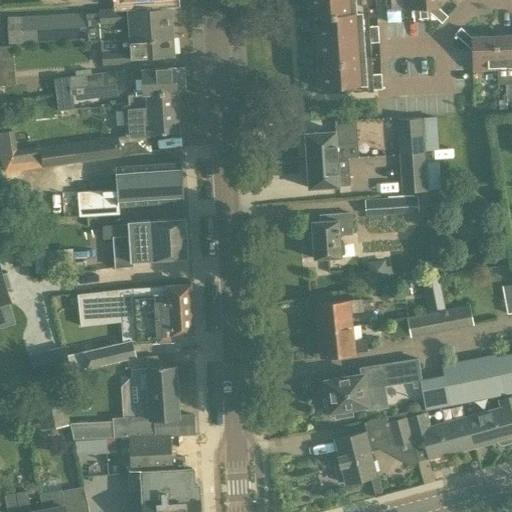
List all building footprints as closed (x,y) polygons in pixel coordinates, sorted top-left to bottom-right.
[(302,0),(303,8),(306,7),(306,16),(312,15),(355,12),(355,11),(354,0),(302,0)] [(436,8),(435,0),(401,0),(402,10),(424,9),(441,23),(446,17),(436,8)] [(87,41),(100,40),(101,40),(132,38),(132,40),(172,38),(170,8),(129,11),(129,10),(111,11),(111,6),(99,7),(99,12),(87,13),(88,39),(87,39),(87,41)] [(311,39),(377,34),(377,26),(362,27),(361,11),(355,11),(355,12),(312,15),(312,23),(310,23),(311,39)] [(0,44),(87,39),(88,39),(87,13),(0,18),(0,44)] [(454,35),(471,50),(472,71),(496,70),(495,37),(470,38),(460,29),(454,35)] [(377,34),(311,39),(312,55),(315,55),(315,63),(364,59),(363,44),(378,43),(377,34)] [(511,83),(511,35),(495,37),(496,70),(511,69),(511,76),(511,84),(511,83)] [(132,60),(173,57),(172,38),(132,40),(132,38),(101,40),(100,40),(102,66),(132,64),(132,60)] [(14,54),(0,55),(0,64),(1,82),(16,81),(14,54)] [(364,59),(315,63),(316,71),(313,71),(315,87),(365,84),(365,91),(381,90),(380,74),(365,75),(364,59)] [(146,94),(176,92),(174,68),(134,71),(136,95),(136,96),(146,95),(146,94)] [(113,72),(55,79),(57,101),(115,94),(113,72)] [(149,135),(179,133),(176,92),(146,94),(146,95),(136,96),(136,95),(128,96),(131,137),(149,136),(149,135)] [(421,119),(396,121),(398,155),(423,153),(421,119)] [(306,161),(336,159),(335,145),(357,144),(355,120),(334,121),(334,131),(304,133),(306,161)] [(11,132),(0,131),(0,149),(10,150),(11,132)] [(116,137),(39,148),(42,166),(118,156),(116,137)] [(423,153),(398,155),(401,192),(426,190),(423,153)] [(336,159),(306,161),(307,189),(338,187),(338,186),(349,186),(348,173),(337,173),(336,159)] [(67,218),(79,217),(79,218),(120,215),(119,206),(183,201),(181,163),(116,168),(117,190),(78,193),(65,193),(67,218)] [(382,215),(416,213),(415,197),(381,199),(382,215)] [(320,215),(320,222),(311,222),(313,259),(340,258),(339,236),(351,236),(350,213),(320,215)] [(132,263),(187,258),(183,218),(127,223),(127,224),(102,226),(103,238),(111,238),(114,269),(132,267),(132,263)] [(21,238),(0,243),(0,252),(2,260),(10,258),(13,266),(28,262),(21,238)] [(388,259),(371,263),(376,281),(393,276),(388,259)] [(10,315),(7,305),(10,304),(0,271),(0,321),(9,319),(10,315)] [(82,353),(86,370),(135,359),(131,342),(135,342),(135,343),(172,342),(172,334),(192,334),(188,285),(77,295),(80,326),(120,323),(122,344),(82,353)] [(318,333),(350,327),(349,313),(362,312),(361,300),(348,301),(315,304),(318,333)] [(406,318),(409,335),(410,338),(473,325),(469,305),(406,318)] [(409,335),(406,318),(390,321),(392,338),(409,335)] [(350,327),(318,333),(320,356),(353,353),(366,352),(365,339),(351,341),(350,327)] [(426,410),(503,396),(495,354),(441,365),(442,376),(418,381),(424,411),(426,410)] [(503,395),(511,392),(511,354),(496,358),(503,395)] [(329,411),(333,411),(335,419),(352,416),(351,408),(367,405),(368,410),(387,407),(383,385),(420,379),(417,358),(360,367),(361,374),(324,380),(329,411)] [(169,435),(193,433),(192,415),(178,416),(174,366),(130,369),(131,386),(147,385),(148,401),(146,401),(148,418),(132,419),(134,436),(127,437),(169,435)] [(511,437),(511,436),(511,435),(511,419),(511,416),(511,395),(498,400),(500,407),(464,416),(472,448),(494,442),(494,441),(497,440),(497,442),(501,445),(510,442),(511,438),(511,437)] [(35,403),(40,430),(69,424),(63,397),(35,403)] [(0,410),(0,434),(15,430),(10,408),(0,410)] [(453,453),(472,448),(464,416),(430,425),(427,412),(426,412),(414,415),(406,417),(406,418),(413,442),(424,439),(429,458),(453,452),(453,453)] [(338,482),(344,481),(345,483),(376,476),(370,451),(393,446),(394,448),(413,443),(413,442),(406,418),(389,422),(387,423),(386,417),(364,423),(365,432),(334,440),(338,456),(337,456),(340,466),(335,467),(338,482)] [(171,458),(169,435),(127,437),(122,437),(123,442),(118,443),(119,459),(129,459),(130,473),(127,473),(128,490),(141,489),(142,511),(198,511),(197,485),(192,485),(191,468),(184,469),(183,457),(171,458)] [(41,510),(41,511),(77,511),(73,489),(39,496),(41,510)] [(41,511),(41,510),(31,511),(30,511),(27,491),(4,495),(6,511),(41,511)]
